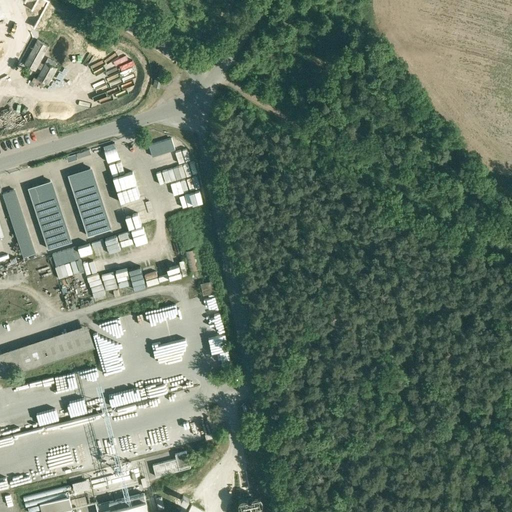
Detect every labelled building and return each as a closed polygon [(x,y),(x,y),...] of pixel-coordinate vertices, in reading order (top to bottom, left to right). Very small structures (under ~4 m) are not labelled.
[(109,39),(99,34),(94,43),(105,49),(109,39)] [(38,40),(24,64),(35,70),(37,67),(40,62),(49,46),(38,40)] [(41,70),(37,78),(48,84),(57,68),(46,62),(44,65),(41,70)] [(91,166),(68,174),(87,235),(110,228),(91,166)] [(178,183),(173,184),(174,191),(178,190),(178,193),(204,188),(202,177),(178,181),(178,183)] [(51,179),(27,187),(48,249),(71,241),(51,179)] [(13,189),(1,193),(22,256),(34,253),(13,189)] [(203,189),(179,196),(182,207),(206,201),(203,189)] [(121,192),(122,201),(135,200),(135,191),(121,192)] [(143,218),(130,220),(131,226),(144,224),(143,218)] [(55,264),(82,259),(80,247),(53,252),(55,264)] [(198,248),(183,252),(188,272),(203,268),(198,248)] [(151,285),(174,278),(169,259),(154,262),(155,267),(119,277),(122,288),(150,281),(151,285)] [(212,281),(200,284),(203,295),(215,293),(212,281)] [(0,357),(29,348),(35,367),(94,348),(87,324),(0,351),(0,357)] [(0,357),(0,378),(35,367),(29,348),(0,357)] [(176,459),(153,465),(156,476),(179,470),(191,467),(186,451),(175,454),(176,459)] [(8,472),(0,472),(0,487),(11,486),(8,472)] [(148,511),(144,493),(97,505),(99,511),(161,511),(159,510),(153,511),(148,511)] [(189,498),(183,494),(181,499),(187,502),(189,498)] [(161,496),(156,497),(159,508),(164,506),(161,496)] [(260,496),(252,498),(253,506),(262,504),(260,496)] [(69,497),(40,504),(42,511),(59,511),(72,509),(69,497)] [(247,498),(239,500),(240,508),(249,507),(247,498)] [(187,511),(202,511),(204,510),(192,503),(187,511)]
